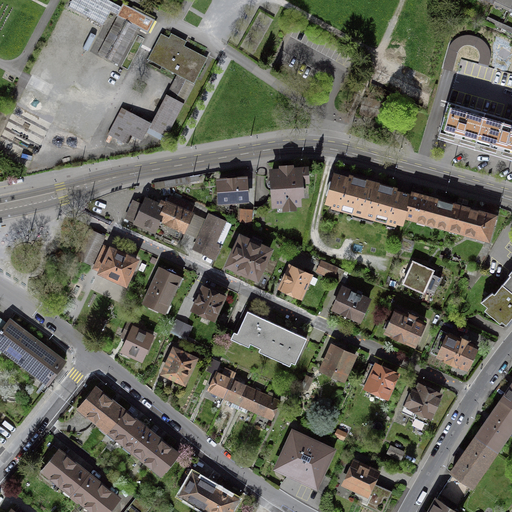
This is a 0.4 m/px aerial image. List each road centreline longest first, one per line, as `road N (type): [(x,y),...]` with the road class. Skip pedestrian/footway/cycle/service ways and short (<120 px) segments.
road 1 (residential): [(474,394),(81,213),(69,191)]
road 2 (tertiary): [(69,191),(304,145),(511,199)]
road 3 (residential): [(272,494),(93,354)]
road 4 (residential): [(0,467),(93,354)]
road 5 (residential): [(474,394),(407,511)]
